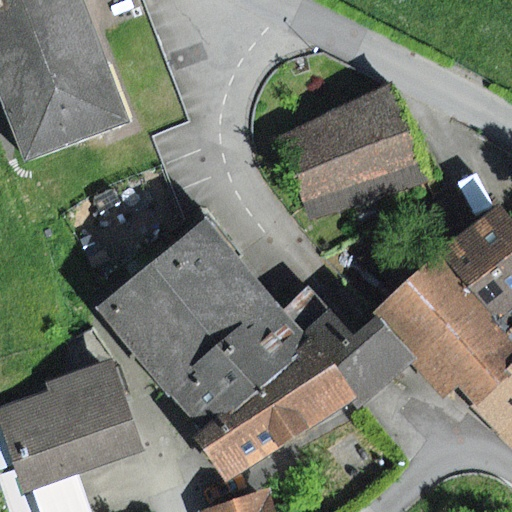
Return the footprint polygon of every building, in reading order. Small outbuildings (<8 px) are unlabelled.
[(94,0),(0,0),(0,79),(34,170),(143,129),(94,0)] [(398,84),(283,138),(312,223),(434,185),(398,84)] [(511,213),(508,209),(374,318),(381,327),(387,322),(426,366),(419,371),(449,403),(466,389),(483,411),(511,385),(511,213)] [(218,223),(104,311),(209,435),(322,344),(313,334),(218,223)] [(313,334),(322,344),(368,404),(362,408),(365,414),(410,377),(419,371),(426,366),(387,322),(381,327),(372,333),(364,340),(336,313),(313,334)] [(322,344),(209,435),(202,441),(233,487),(362,408),(368,404),(322,344)] [(46,395),(0,410),(0,419),(26,497),(36,494),(41,511),(94,511),(83,478),(151,455),(119,361),(43,387),(46,395)] [(511,385),(483,411),(481,413),(498,431),(496,434),(511,449),(511,385)] [(279,511),(274,492),(210,511),(279,511)]
